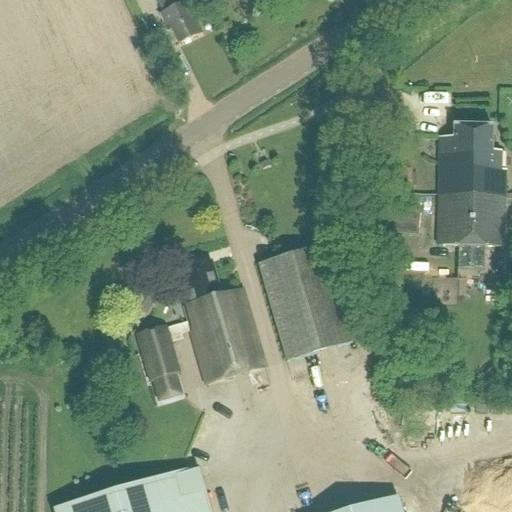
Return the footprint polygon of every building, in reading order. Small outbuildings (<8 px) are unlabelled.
[(184,4),(182,0),(155,0),(162,14),(159,16),(168,33),(171,31),(178,46),(202,35),(187,3),(184,4)] [(438,197),(505,199),(505,173),(501,173),(501,154),(492,154),(492,129),(453,128),(453,140),(439,140),(438,197)] [(505,199),(438,197),(437,248),(504,250),(504,233),(511,233),(511,224),(504,224),(505,202),(511,202),(511,201),(505,201),(505,199)] [(352,346),(324,248),(258,267),(286,365),(352,346)] [(220,298),(210,264),(180,273),(185,294),(182,295),(186,308),(183,309),(206,388),(265,370),(242,292),(220,298)] [(178,375),(172,356),(170,348),(164,329),(137,337),(151,383),(178,375)] [(211,511),(199,469),(53,511),(52,511),(211,511)] [(398,511),(396,503),(364,511),(398,511)]
